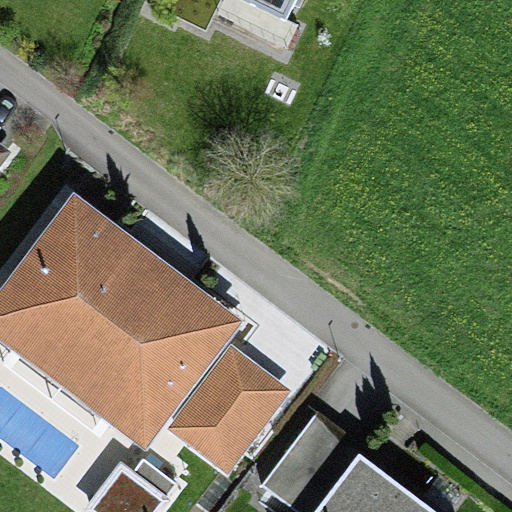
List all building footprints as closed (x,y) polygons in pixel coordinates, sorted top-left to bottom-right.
[(300,0),(269,0),(295,11),(300,0)] [(0,161),(14,142),(0,131),(0,161)] [(229,326),(73,214),(0,315),(0,330),(149,437),(229,326)] [(237,355),(178,430),(225,467),(284,392),(237,355)] [(424,511),(308,424),(261,486),(295,511),(424,511)] [(155,511),(177,483),(136,454),(93,511),(155,511)]
